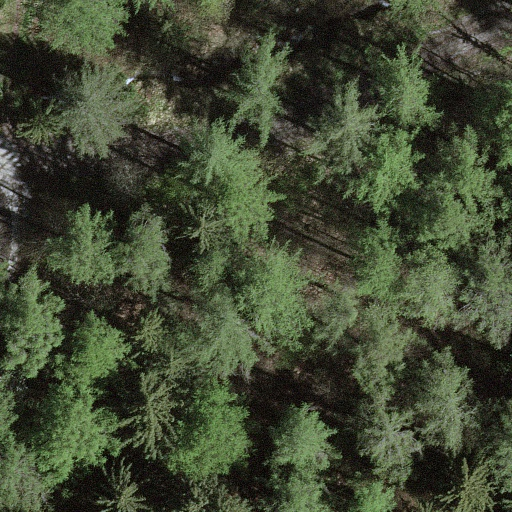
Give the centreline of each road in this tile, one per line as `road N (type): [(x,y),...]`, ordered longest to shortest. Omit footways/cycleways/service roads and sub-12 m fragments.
road 1 (track): [(511,0),(123,135),(0,113)]
road 2 (track): [(22,118),(0,238)]
